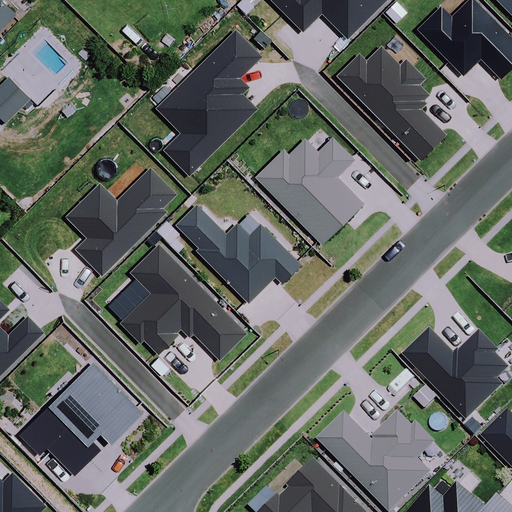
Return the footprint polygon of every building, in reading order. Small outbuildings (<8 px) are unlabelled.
[(276,0),(305,29),(324,10),(349,35),(385,0),(276,0)] [(443,4),(421,26),(466,72),(483,55),(503,75),(511,66),(511,35),(477,0),(469,0),(455,15),(443,4)] [(511,0),(502,0),(511,9),(511,0)] [(0,31),(14,17),(0,2),(0,31)] [(141,122),(191,172),(257,107),(243,93),(250,86),(241,77),(264,55),(238,28),(141,122)] [(361,52),(340,73),(423,157),(448,133),(422,107),(428,102),(424,98),(430,92),(421,82),(426,77),(407,58),(402,63),(383,45),(369,59),(361,52)] [(29,101),(9,80),(0,88),(0,117),(6,124),(29,101)] [(320,150),(307,137),(291,153),(285,147),(257,175),(324,242),(365,201),(339,174),(356,157),(334,135),(320,150)] [(101,181),(68,214),(90,236),(78,247),(103,273),(167,210),(164,206),(178,192),(152,167),(119,199),(101,181)] [(198,203),(178,222),(201,245),(198,248),(250,300),(277,274),(284,281),(302,263),(262,222),(251,233),(239,221),(227,233),(198,203)] [(248,331),(160,242),(132,270),(153,291),(123,321),(142,340),(145,336),(160,351),(185,328),(192,335),(196,330),(222,357),(248,331)] [(151,291),(138,278),(110,305),(123,318),(151,291)] [(0,316),(11,306),(0,295),(0,374),(45,330),(30,315),(10,334),(0,323),(0,316)] [(432,327),(407,352),(469,416),(503,382),(498,377),(511,365),(497,352),(501,348),(483,330),(458,354),(432,327)] [(96,361),(22,433),(41,451),(49,444),(77,472),(112,439),(114,441),(145,411),(96,361)] [(511,409),(511,408),(485,434),(511,461),(511,409)] [(416,425),(401,410),(373,437),(348,411),(321,437),(392,509),(432,470),(420,457),(437,440),(420,422),(416,425)] [(281,494),(262,511),(370,511),(317,458),(292,483),(294,485),(283,496),(281,494)] [(247,479),(231,463),(220,474),(236,490),(247,479)] [(6,480),(0,474),(0,511),(39,511),(48,504),(15,471),(6,480)] [(433,485),(409,511),(511,511),(511,503),(501,493),(489,507),(460,482),(447,497),(433,485)]
